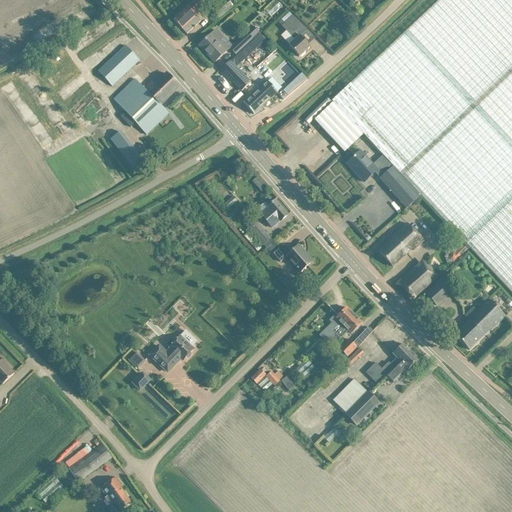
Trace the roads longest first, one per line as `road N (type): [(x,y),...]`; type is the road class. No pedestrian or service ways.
road 1 (unclassified): [(141,473),(352,260)]
road 2 (unclassified): [(0,262),(94,219),(239,134)]
road 3 (secondary): [(511,415),(352,260)]
road 4 (unclassified): [(239,134),(399,0)]
road 5 (unclassified): [(141,473),(0,321)]
road 6 (secondary): [(239,134),(120,0)]
road 7 (secondary): [(352,260),(239,134)]
road 8 (track): [(7,511),(99,426)]
